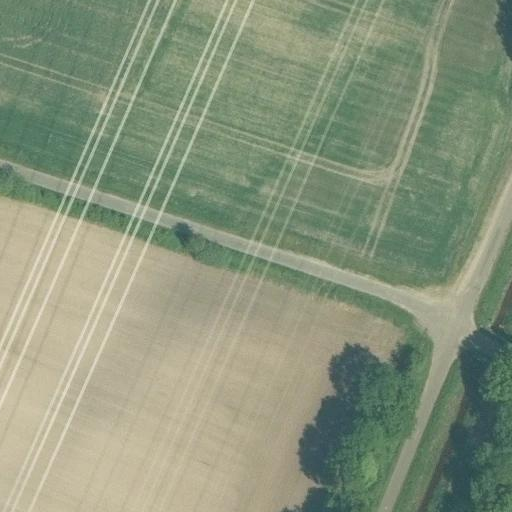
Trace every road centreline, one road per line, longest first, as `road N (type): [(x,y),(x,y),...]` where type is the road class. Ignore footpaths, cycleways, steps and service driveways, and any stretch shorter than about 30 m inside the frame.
road 1 (unclassified): [(460,325),(0,173)]
road 2 (unclassified): [(460,325),(385,511)]
road 3 (unclassified): [(511,195),(460,325)]
